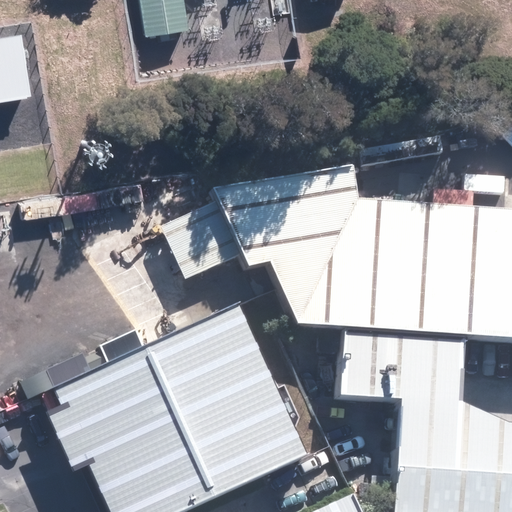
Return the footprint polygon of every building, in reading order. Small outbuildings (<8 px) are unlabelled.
[(179,0),(137,0),(143,37),(184,31),(179,0)] [(20,38),(0,41),(0,104),(29,100),(20,38)] [(477,357),(511,359),(511,222),(364,214),(360,181),(350,161),(217,204),(255,290),(275,283),(301,344),(347,347),(477,357)] [(19,202),(23,255),(91,249),(86,195),(19,202)] [(230,511),(314,474),(244,322),(57,408),(104,511),(230,511)] [(477,357),(347,347),(343,412),(404,417),(397,511),(511,511),(511,417),(473,415),(477,357)] [(361,511),(350,487),(296,511),(361,511)]
